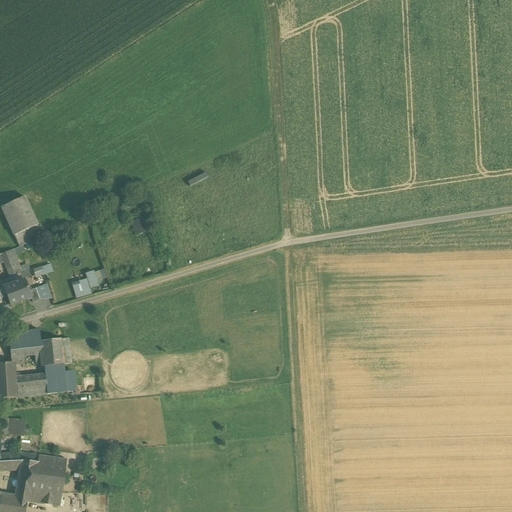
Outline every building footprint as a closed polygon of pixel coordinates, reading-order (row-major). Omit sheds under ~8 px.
[(25,198),(2,208),(14,236),(37,226),(25,198)] [(135,238),(149,232),(144,219),(130,224),(135,238)] [(37,226),(14,236),(19,247),(42,237),(37,226)] [(13,250),(1,255),(3,260),(10,277),(21,273),(16,258),(13,250)] [(40,265),(41,274),(51,272),(49,264),(40,265)] [(30,269),(33,279),(40,276),(37,267),(30,269)] [(85,281),(72,284),(77,300),(91,296),(90,290),(99,288),(95,272),(84,275),(85,281)] [(24,280),(3,288),(6,297),(9,306),(31,298),(29,291),(24,280)] [(35,289),(29,291),(31,298),(33,303),(40,300),(35,289)] [(39,331),(7,335),(9,346),(40,342),(39,331)] [(60,340),(40,342),(42,354),(44,368),(63,365),(60,340)] [(40,342),(9,346),(10,358),(42,354),(40,342)] [(12,364),(0,364),(0,399),(14,399),(14,390),(14,381),(13,377),(12,364)] [(63,365),(44,368),(46,378),(46,386),(65,383),(64,373),(63,365)] [(73,371),(64,373),(65,383),(66,393),(75,392),(73,371)] [(18,381),(14,381),(14,390),(46,386),(46,378),(18,381)] [(46,386),(14,390),(14,399),(66,393),(65,383),(46,386)] [(25,421),(2,419),(0,431),(0,435),(23,438),(25,421)] [(38,464),(23,462),(22,468),(19,489),(40,488),(54,489),(57,459),(39,457),(38,464)] [(54,489),(40,488),(38,501),(32,500),(32,503),(60,507),(67,460),(57,459),(54,489)] [(40,488),(19,489),(17,500),(27,502),(27,503),(32,503),(32,500),(38,501),(40,488)] [(17,500),(0,497),(0,511),(25,511),(27,503),(27,502),(17,500)]
